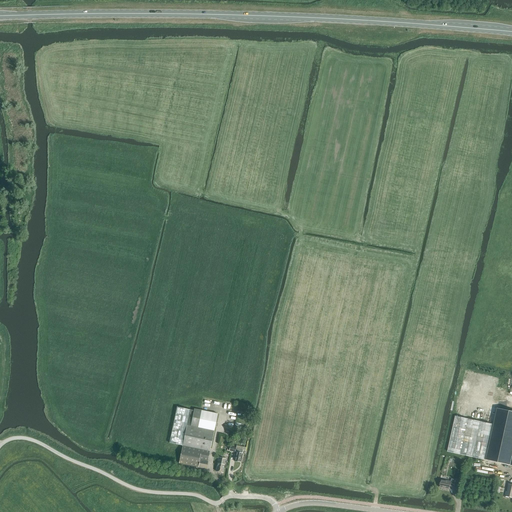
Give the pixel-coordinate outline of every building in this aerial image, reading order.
[(194,411),(177,407),(169,443),(183,446),(179,463),(206,469),(218,414),(194,409),(194,411)] [(511,412),(497,409),(493,424),(456,416),(448,452),(511,465),(511,412)] [(230,447),(229,451),(235,452),(234,457),(235,458),(235,461),(241,462),(243,450),(236,449),(236,448),(230,447)] [(219,457),(216,471),(223,473),(226,459),(219,457)] [(441,479),(440,487),(450,490),(450,486),(454,487),(456,480),(452,479),(451,481),(441,479)]
